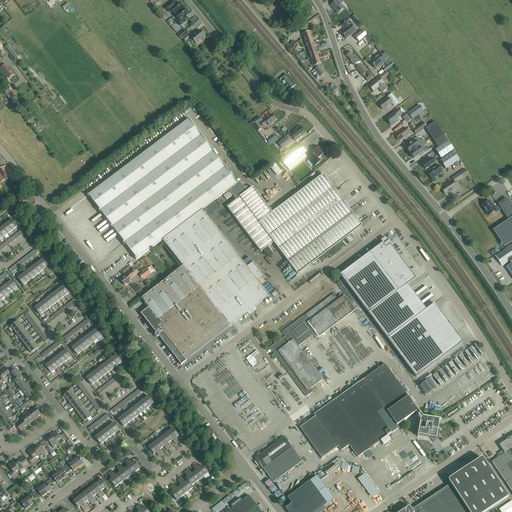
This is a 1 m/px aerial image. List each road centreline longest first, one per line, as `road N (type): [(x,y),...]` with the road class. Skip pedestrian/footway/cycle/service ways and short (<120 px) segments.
road 1 (unclassified): [(396,220),(313,118),(265,98),(187,0)]
road 2 (unclassified): [(179,380),(396,220)]
road 3 (tertiary): [(444,217),(366,118),(315,0)]
road 4 (residential): [(179,380),(28,184)]
road 5 (unknown): [(52,216),(187,117),(197,119),(232,166)]
road 6 (unclassified): [(511,389),(396,220)]
road 7 (unclassified): [(375,511),(511,419)]
